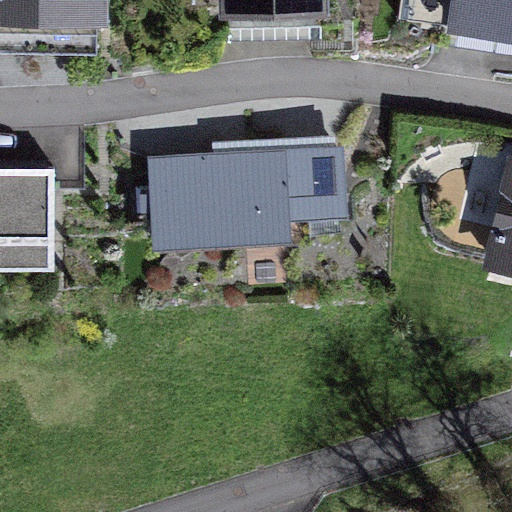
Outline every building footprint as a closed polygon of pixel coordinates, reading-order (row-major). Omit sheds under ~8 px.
[(108,0),(0,0),(0,34),(108,36),(108,0)] [(331,0),(220,0),(221,25),(333,21),(331,0)] [(511,0),(401,0),(399,21),(449,27),(448,38),(511,47),(511,0)] [(344,149),(148,160),(152,254),(292,247),(290,226),(347,222),(344,149)] [(511,157),(508,156),(483,277),(511,283),(511,157)] [(54,174),(0,174),(0,275),(55,275),(54,174)]
